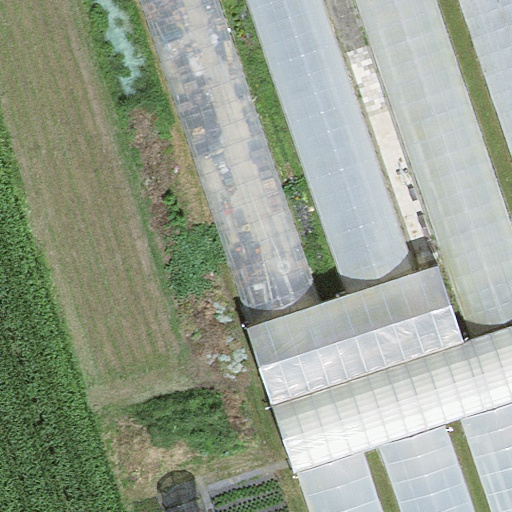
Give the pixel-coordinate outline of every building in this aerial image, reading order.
[(212,0),(129,0),(249,331),(313,308),(212,0)] [(315,0),(236,0),(340,299),(410,278),(315,0)] [(511,314),(511,243),(429,0),(349,0),(469,331),(511,314)] [(511,0),(454,0),(511,168),(511,0)] [(294,493),(511,422),(511,347),(469,361),(440,285),(247,349),(294,493)] [(484,511),(511,511),(511,426),(461,443),(484,511)] [(393,511),(465,511),(443,449),(379,469),(393,511)] [(302,511),(372,511),(361,477),(298,497),(302,511)]
